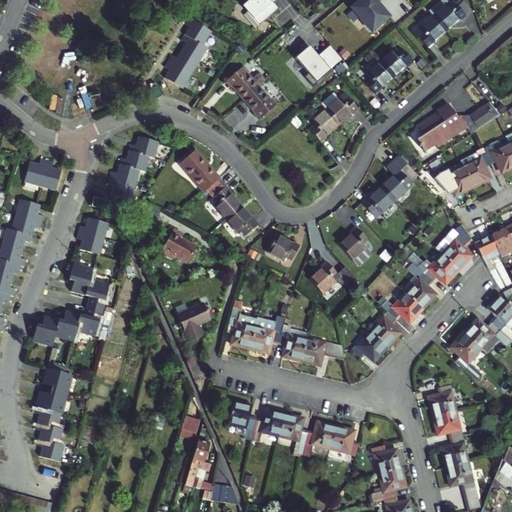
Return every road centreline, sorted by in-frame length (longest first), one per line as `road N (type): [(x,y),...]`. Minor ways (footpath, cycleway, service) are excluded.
road 1 (residential): [(511,24),(376,137),(345,188),(308,214),(277,211),(225,149),(172,117),(142,112),(78,137)]
road 2 (residential): [(78,137),(81,174),(19,329),(8,383)]
road 3 (residential): [(386,404),(220,366)]
road 4 (residential): [(386,404),(411,349),(483,274)]
road 5 (residential): [(432,511),(408,418),(386,404)]
